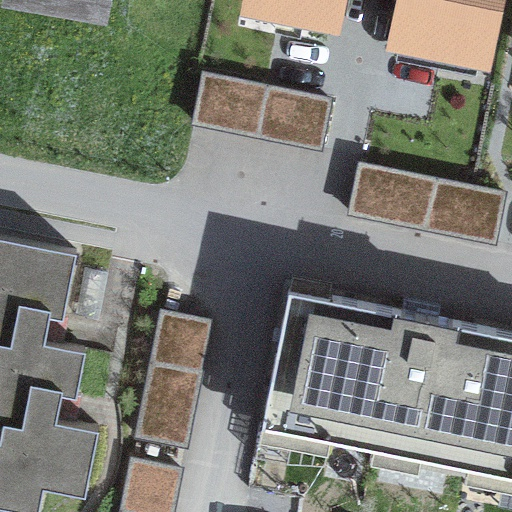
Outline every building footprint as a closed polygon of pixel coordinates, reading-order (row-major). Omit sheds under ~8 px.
[(336,0),(244,0),(332,20),(336,0)] [(493,0),(393,0),(385,40),(479,62),(493,0)] [(207,73),(198,122),(316,146),(326,97),(207,73)] [(503,192),(360,163),(350,212),(493,241),(503,192)] [(76,393),(85,346),(44,338),(49,312),(63,315),(76,249),(0,233),(0,422),(1,422),(0,429),(0,500),(38,508),(43,481),(85,490),(98,424),(57,416),(62,390),(76,393)] [(511,331),(289,286),(262,421),(511,472),(511,331)] [(137,433),(186,443),(211,321),(162,311),(137,433)] [(132,458),(120,511),(171,511),(181,468),(132,458)]
